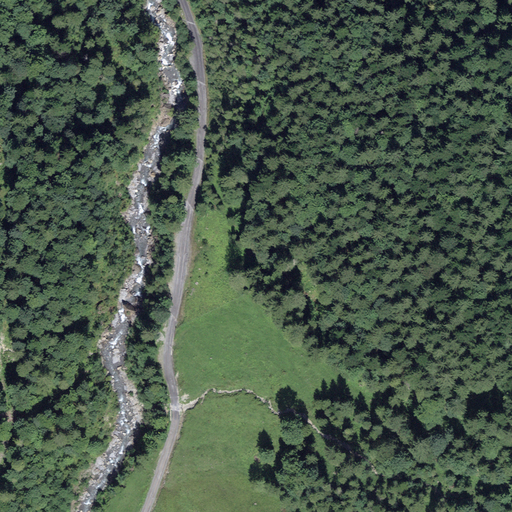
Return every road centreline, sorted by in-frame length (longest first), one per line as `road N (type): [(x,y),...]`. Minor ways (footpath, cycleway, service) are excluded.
road 1 (track): [(182,0),(203,128),(165,355),(175,414),(144,511)]
road 2 (track): [(0,339),(2,186)]
